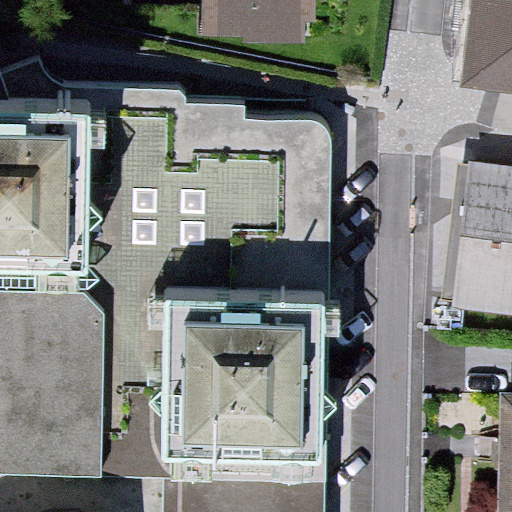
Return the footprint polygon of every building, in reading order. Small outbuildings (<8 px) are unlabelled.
[(293,0),(205,0),(205,25),(292,26),(293,0)] [(511,0),(458,0),(450,69),(511,76),(511,0)] [(0,93),(0,270),(76,273),(80,96),(0,93)] [(76,273),(0,270),(0,460),(158,469),(159,280),(313,281),(321,127),(301,117),(235,116),(235,100),(80,96),(76,273)] [(511,179),(460,172),(442,295),(511,304),(511,179)] [(159,280),(158,469),(312,470),(313,281),(159,280)] [(511,511),(511,396),(501,397),(500,511),(511,511)] [(311,511),(312,470),(158,469),(157,511),(311,511)]
